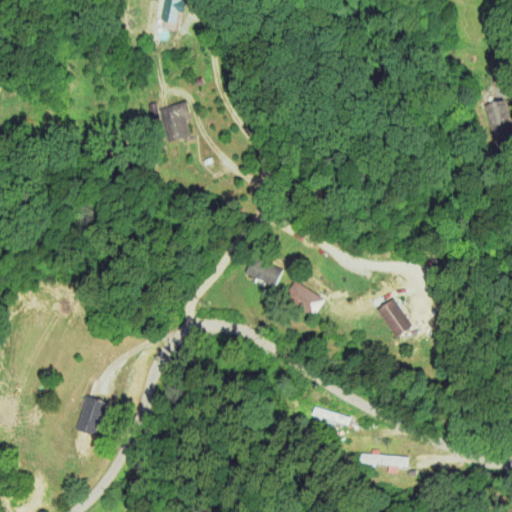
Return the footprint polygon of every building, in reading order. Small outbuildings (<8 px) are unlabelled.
[(183,0),(164,0),(161,19),(176,22),(179,11),(182,12),(183,0)] [(511,144),(511,129),(504,98),(484,103),(496,149),(511,144)] [(158,107),(156,101),(149,103),(152,120),(162,118),(168,140),(191,135),(187,118),(192,117),(188,100),(158,107)] [(275,285),(283,269),(253,255),(246,272),(275,285)] [(325,298),(294,280),(284,296),(315,315),(325,298)] [(395,336),(412,326),(395,297),(378,307),(395,336)] [(107,400),(87,394),(76,429),(96,435),(107,400)] [(350,416),(314,405),(312,413),(348,424),(350,416)] [(360,462),(389,463),(389,472),(399,472),(399,465),(408,466),(408,455),(361,453),(360,462)]
